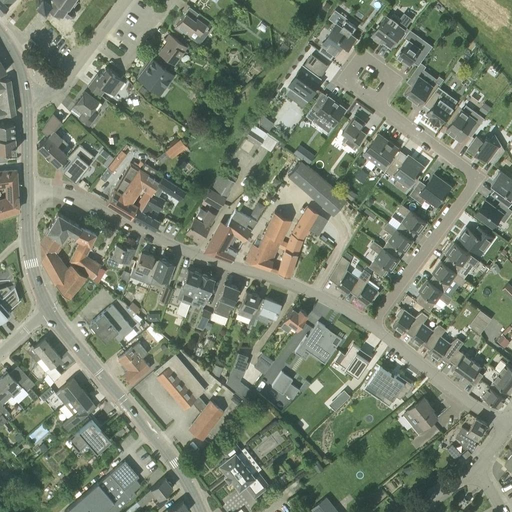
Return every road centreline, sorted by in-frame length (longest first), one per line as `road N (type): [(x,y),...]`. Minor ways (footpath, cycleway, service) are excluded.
road 1 (residential): [(26,188),(81,200),(195,254),(296,286),(370,325)]
road 2 (residential): [(376,103),(476,178),(370,325)]
road 3 (secondary): [(199,511),(167,453),(49,310)]
road 4 (residential): [(370,325),(505,428)]
road 5 (residential): [(27,98),(65,82),(125,0)]
road 6 (secondary): [(49,310),(30,263),(26,188)]
